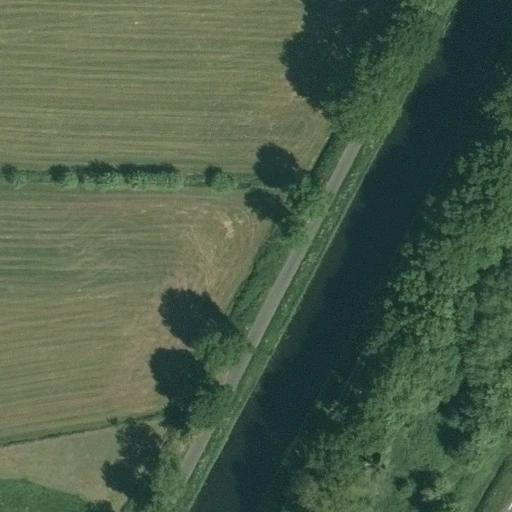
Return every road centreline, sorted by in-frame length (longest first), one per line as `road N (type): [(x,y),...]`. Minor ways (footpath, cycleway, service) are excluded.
road 1 (unclassified): [(156,511),(422,0)]
road 2 (track): [(511,73),(278,511)]
